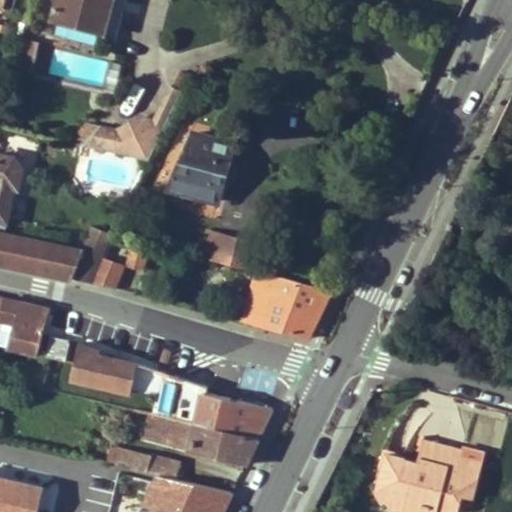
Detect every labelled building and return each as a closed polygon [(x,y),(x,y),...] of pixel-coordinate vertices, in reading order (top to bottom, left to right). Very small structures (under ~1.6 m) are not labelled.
[(8,0),(0,0),(0,10),(6,12),(8,0)] [(55,0),(51,20),(105,34),(107,34),(115,0),(55,0)] [(38,55),(36,74),(110,83),(113,58),(24,48),(24,53),(38,55)] [(199,80),(208,82),(213,70),(204,67),(199,80)] [(183,91),(182,93),(201,100),(208,82),(199,80),(189,78),(183,91)] [(170,85),(153,121),(167,128),(182,93),(183,91),(170,85)] [(120,131),(115,153),(151,161),(167,128),(153,121),(146,118),(120,131)] [(103,127),(86,147),(115,153),(120,131),(103,127)] [(229,160),(233,144),(193,134),(168,189),(218,202),(223,185),(227,184),(230,181),(231,180),(235,169),(231,161),(229,160)] [(20,189),(24,167),(17,157),(0,153),(0,220),(10,223),(16,188),(20,189)] [(201,256),(222,262),(228,237),(207,232),(201,256)] [(222,262),(243,267),(248,241),(228,237),(222,262)] [(256,271),(263,245),(248,241),(243,267),(256,271)] [(145,270),(150,246),(135,243),(129,267),(145,270)] [(124,267),(106,260),(95,283),(116,288),(124,267)] [(331,290),(258,271),(244,322),(308,338),(331,290)] [(0,320),(16,324),(10,345),(37,352),(49,307),(0,295),(0,320)] [(46,354),(64,359),(69,340),(51,335),(46,354)] [(154,412),(158,396),(135,390),(131,407),(151,412),(154,412)] [(199,406),(158,396),(154,412),(258,436),(272,407),(202,390),(199,406)] [(154,412),(151,412),(140,440),(244,464),(258,436),(154,412)] [(462,458),(464,450),(424,440),(419,457),(460,469),(459,473),(478,479),(482,463),(462,458)] [(179,462),(110,446),(107,462),(113,463),(131,467),(148,471),(160,474),(175,478),(179,462)] [(419,457),(418,460),(418,465),(412,464),(413,459),(388,452),(383,473),(397,476),(393,489),(397,495),(407,497),(404,511),(403,511),(438,511),(439,510),(447,511),(452,511),(459,508),(463,495),(474,497),(478,479),(459,473),(460,469),(419,457)] [(110,476),(128,481),(131,467),(113,463),(110,476)] [(131,467),(128,481),(145,485),(148,471),(131,467)] [(387,507),(404,511),(407,497),(397,495),(393,489),(397,476),(383,473),(378,490),(387,507)] [(193,511),(221,511),(231,491),(175,478),(160,474),(157,487),(181,493),(178,508),(193,511)] [(115,511),(193,511),(178,508),(120,495),(115,511)]
